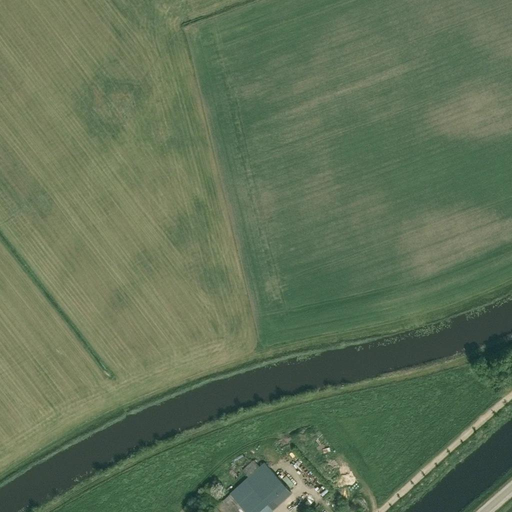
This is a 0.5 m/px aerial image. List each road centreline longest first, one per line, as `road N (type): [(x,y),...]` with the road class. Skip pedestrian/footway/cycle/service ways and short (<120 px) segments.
road 1 (track): [(511,280),(421,319),(220,367),(96,416),(0,476)]
road 2 (track): [(381,511),(511,392)]
